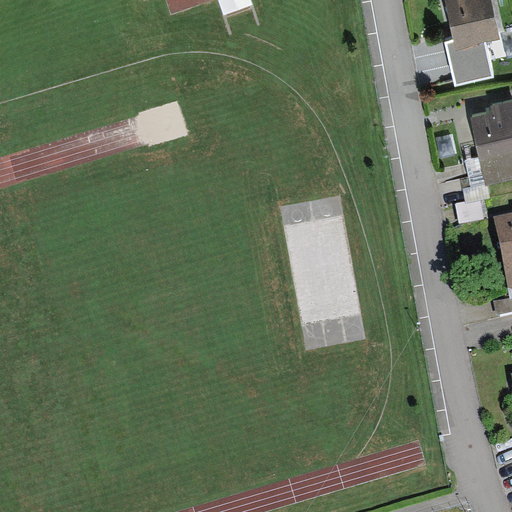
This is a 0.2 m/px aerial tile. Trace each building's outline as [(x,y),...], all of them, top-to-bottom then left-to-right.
[(487,38),(501,34),(493,0),(446,0),(454,33),(456,44),(487,38)] [(494,72),(487,38),(456,44),(454,33),(446,35),(455,80),(494,72)] [(487,179),(511,173),(511,96),(490,101),(492,108),(472,112),(480,152),(486,178),(487,179)] [(486,178),(480,152),(465,155),(470,181),(486,178)] [(488,220),(485,200),(455,206),(459,226),(488,220)] [(511,217),(493,221),(504,271),(511,269),(511,217)] [(511,312),(511,299),(494,304),(497,316),(511,312)]
